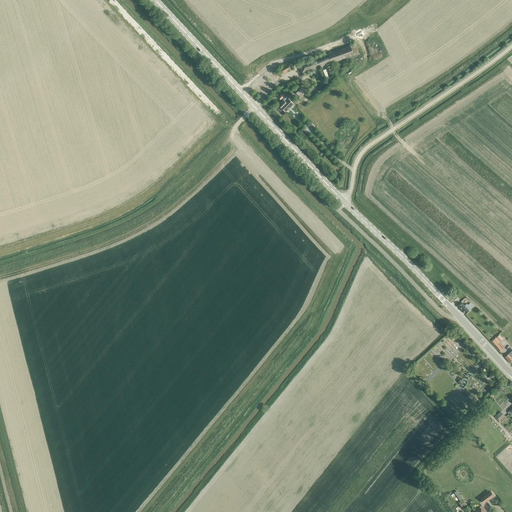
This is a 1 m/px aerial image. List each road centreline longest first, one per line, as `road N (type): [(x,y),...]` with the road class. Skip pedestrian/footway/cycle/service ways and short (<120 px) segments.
road 1 (secondary): [(344,202),(154,0)]
road 2 (secondary): [(511,374),(344,202)]
road 3 (unclassified): [(344,202),(367,147),(511,45)]
